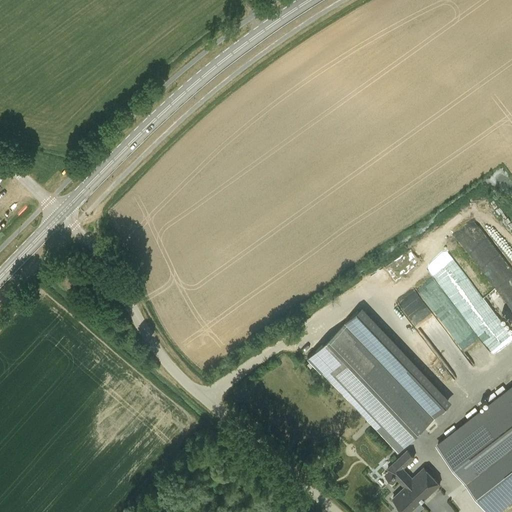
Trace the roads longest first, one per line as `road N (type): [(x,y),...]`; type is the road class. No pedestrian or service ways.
road 1 (unknown): [(205,400),(353,299),(373,302),(463,406),(429,449),(476,511)]
road 2 (unclassified): [(335,511),(169,367),(103,257),(60,215)]
road 3 (primary): [(60,215),(202,76),(312,0)]
